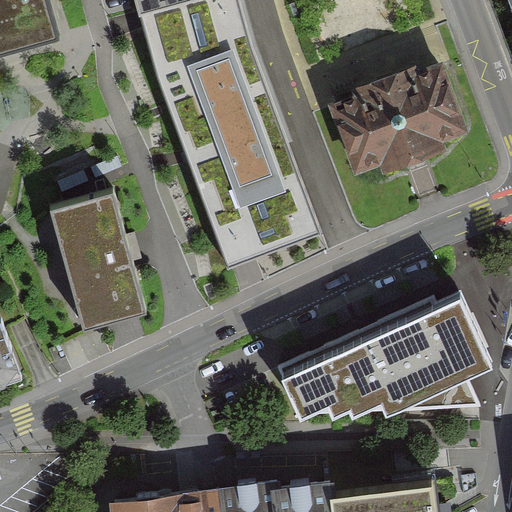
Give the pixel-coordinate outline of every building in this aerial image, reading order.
[(0,0),(0,47),(58,31),(49,0),(0,0)] [(140,0),(142,4),(225,267),(244,261),(322,237),(246,0),(140,0)] [(318,104),(343,172),(369,162),(372,169),(410,155),(432,147),(429,139),(457,129),(433,64),(407,74),(405,67),(373,78),(341,90),(343,95),(318,104)] [(87,130),(61,138),(65,152),(91,144),(87,130)] [(43,142),(17,150),(21,164),(47,156),(43,142)] [(114,184),(51,201),(84,322),(147,305),(114,184)] [(461,294),(286,371),(306,415),(482,408),(462,360),(477,353),(485,348),(480,338),(468,342),(463,328),(474,324),(461,294)] [(0,372),(21,365),(0,305),(0,372)] [(297,474),(232,483),(235,511),(289,511),(287,499),(301,497),(297,474)] [(235,511),(232,483),(190,489),(192,511),(235,511)] [(424,511),(421,483),(301,497),(287,499),(289,511),(424,511)] [(171,492),(80,503),(81,511),(192,511),(190,489),(171,492)]
